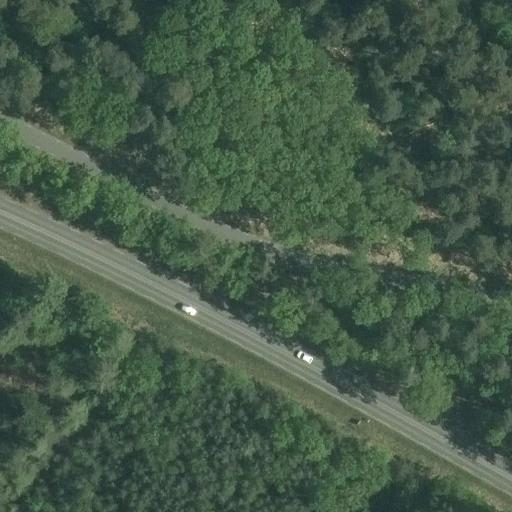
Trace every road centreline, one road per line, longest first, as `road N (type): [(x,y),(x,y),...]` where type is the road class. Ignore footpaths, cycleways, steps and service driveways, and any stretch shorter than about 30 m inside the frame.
road 1 (primary): [(511,479),(0,211)]
road 2 (unclassified): [(511,304),(277,256),(0,120)]
road 3 (track): [(459,290),(452,262),(295,0)]
